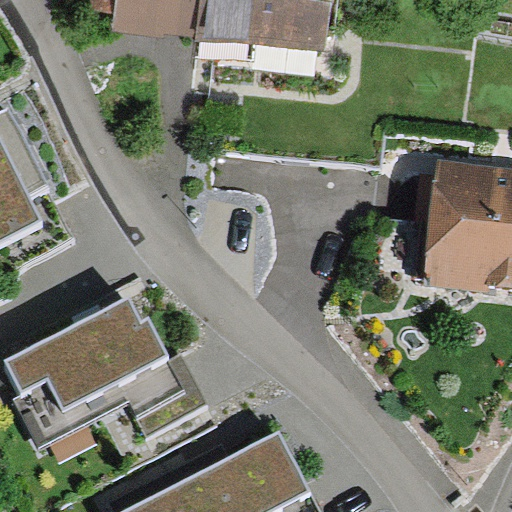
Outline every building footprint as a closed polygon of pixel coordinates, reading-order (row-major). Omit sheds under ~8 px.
[(115,0),(114,21),(205,24),(205,0),(115,0)] [(324,57),(325,0),(205,0),(205,24),(204,53),(324,57)] [(0,111),(0,249),(44,226),(29,199),(49,188),(6,109),(0,111)] [(511,176),(433,170),(423,282),(511,289),(511,176)] [(135,310),(2,375),(39,450),(128,406),(145,440),(204,411),(180,362),(164,370),(135,310)] [(106,511),(288,511),(308,502),(278,444),(231,467),(223,451),(106,510),(106,511)]
